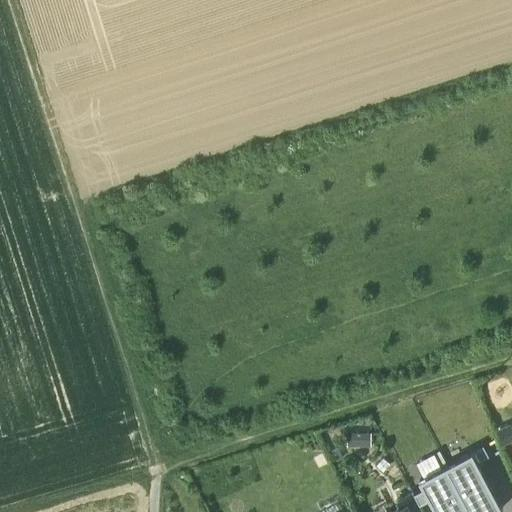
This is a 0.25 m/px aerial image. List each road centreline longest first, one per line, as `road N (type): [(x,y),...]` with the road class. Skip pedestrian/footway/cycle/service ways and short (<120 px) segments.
road 1 (track): [(511,355),(6,511)]
road 2 (track): [(14,0),(133,371),(149,467)]
